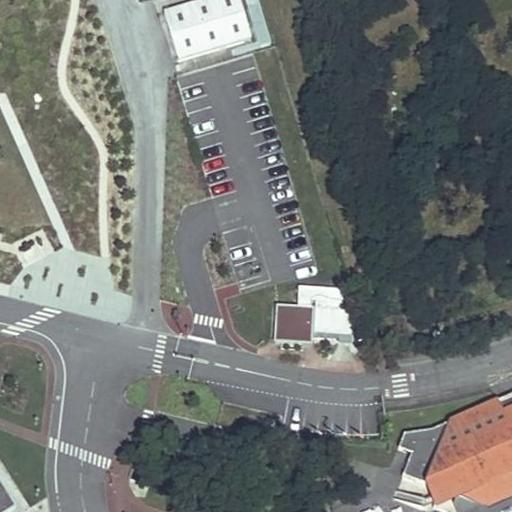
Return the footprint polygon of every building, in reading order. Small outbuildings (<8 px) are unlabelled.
[(213,0),(162,16),(177,63),(249,42),(236,0),(213,0)] [(296,309),(310,310),(309,340),(347,342),(349,291),(297,289),(296,309)] [(309,312),(278,309),(275,341),(281,342),(301,344),(306,345),(309,312)] [(301,344),(281,342),(280,348),(300,350),(301,344)] [(511,511),(511,396),(432,431),(404,434),(399,449),(411,454),(403,477),(424,485),(458,498),(464,511),(511,511)] [(458,498),(424,485),(434,508),(458,498)] [(0,511),(12,511),(0,491),(0,511)]
